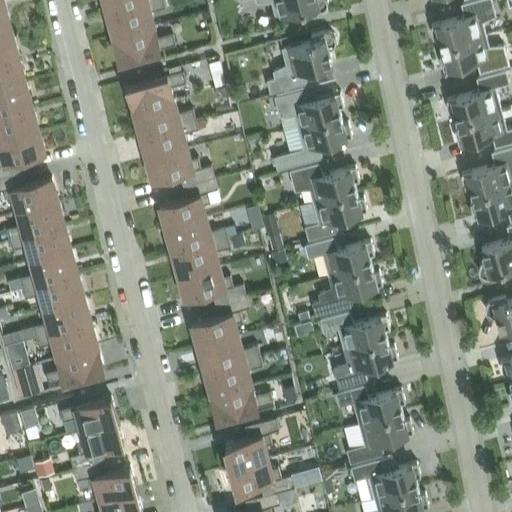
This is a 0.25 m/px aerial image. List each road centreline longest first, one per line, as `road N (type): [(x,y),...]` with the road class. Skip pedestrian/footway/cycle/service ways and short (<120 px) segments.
road 1 (residential): [(189,511),(62,0)]
road 2 (residential): [(482,511),(376,0)]
